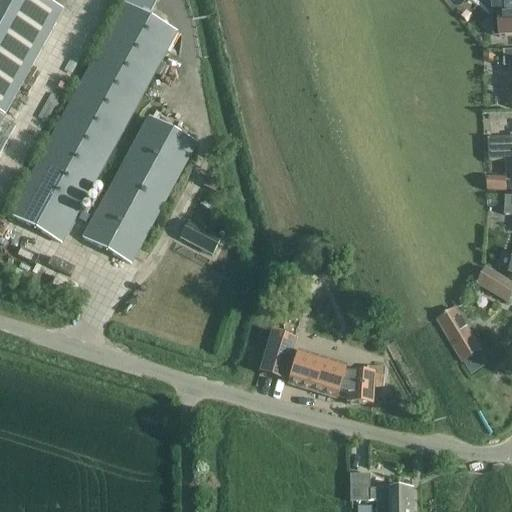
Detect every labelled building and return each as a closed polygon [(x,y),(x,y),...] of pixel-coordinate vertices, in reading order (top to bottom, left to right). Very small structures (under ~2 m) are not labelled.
[(63,15),(36,0),(0,0),(0,155),(15,128),(4,121),(63,15)] [(175,35),(148,20),(158,0),(127,0),(123,10),(124,10),(9,219),(60,246),(175,35)] [(511,37),(511,0),(497,0),(499,38),(511,37)] [(59,88),(67,68),(59,64),(50,84),(59,88)] [(130,268),(196,147),(149,121),(83,242),(130,268)] [(511,160),(511,137),(487,140),(488,162),(511,160)] [(507,180),(488,180),(488,193),(507,193),(507,180)] [(221,241),(188,223),(179,239),(212,257),(221,241)] [(489,268),(501,270),(505,251),(493,248),(489,268)] [(478,285),(509,306),(511,300),(511,285),(487,270),(478,285)] [(455,312),(438,322),(455,353),(463,365),(481,355),(473,342),(455,312)] [(271,334),(260,372),(283,379),(295,341),(271,334)] [(296,350),(286,383),(334,398),(335,394),(346,397),(346,405),(372,406),(373,385),(384,385),(385,367),(367,366),(367,374),(350,373),(350,368),(343,366),(344,364),(296,350)] [(477,414),(475,415),(487,438),(490,436),(477,414)] [(371,477),(350,477),(350,504),(371,504),(371,477)] [(389,493),(389,504),(376,504),(376,511),(412,511),(412,492),(389,493)]
